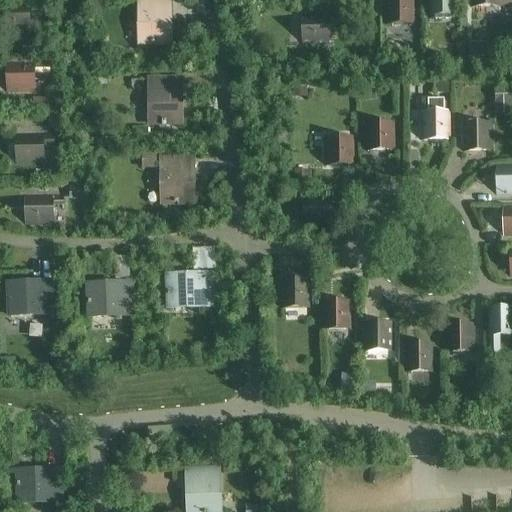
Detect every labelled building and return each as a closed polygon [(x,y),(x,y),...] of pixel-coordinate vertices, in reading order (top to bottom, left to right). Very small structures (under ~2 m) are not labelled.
[(383,0),(384,23),(413,23),(412,0),(383,0)] [(427,0),(428,15),(457,14),(456,0),(427,0)] [(137,1),(138,45),(169,45),(169,1),(137,1)] [(3,4),(3,33),(29,33),(29,4),(3,4)] [(301,15),(302,44),(328,44),(327,15),(301,15)] [(486,44),(468,44),(469,59),(487,59),(486,44)] [(425,51),(423,64),(431,66),(433,52),(425,51)] [(7,64),(7,92),(33,92),(32,64),(7,64)] [(147,80),(147,125),(179,125),(179,80),(147,80)] [(510,89),(510,85),(501,85),(501,89),(493,90),(495,117),(511,115),(511,109),(511,89),(510,89)] [(304,89),(294,89),(294,97),(305,97),(304,89)] [(363,92),(363,100),(373,100),(373,92),(363,92)] [(53,110),(53,100),(33,100),(34,111),(53,110)] [(421,114),(421,140),(450,139),(450,113),(421,114)] [(49,120),(49,131),(65,131),(65,120),(49,120)] [(365,125),(365,151),(393,151),(393,124),(365,125)] [(462,125),(462,151),(491,151),(490,124),(462,125)] [(15,136),(15,164),(41,164),(41,147),(55,147),(55,135),(15,136)] [(323,140),(324,166),(353,165),(353,140),(323,140)] [(159,161),(159,204),(191,204),(191,160),(159,161)] [(511,166),(496,167),(496,196),(511,195),(511,166)] [(69,187),(69,202),(85,202),(85,184),(73,183),(73,187),(69,187)] [(25,197),(25,226),(51,225),(51,197),(25,197)] [(304,198),(304,227),(330,226),(330,197),(304,198)] [(511,206),(503,207),(504,237),(511,236),(511,206)] [(166,276),(167,308),(211,307),(210,275),(166,276)] [(280,282),(280,308),(309,308),(308,281),(280,282)] [(7,284),(8,316),(52,315),(51,283),(7,284)] [(86,285),(87,317),(132,316),(131,284),(86,285)] [(321,303),(321,329),(350,329),(350,303),(321,303)] [(511,309),(486,310),(486,336),(511,335),(511,309)] [(362,325),(363,351),(392,350),(392,324),(362,325)] [(444,327),(445,353),(474,352),(473,326),(444,327)] [(404,346),(404,372),(433,372),(433,346),(404,346)] [(354,393),(355,376),(341,375),(340,392),(354,393)] [(378,398),(379,386),(365,385),(365,397),(378,398)] [(60,479),(43,479),(42,471),(15,472),(16,504),(60,503),(60,479)] [(185,472),(186,511),(218,511),(218,471),(185,472)]
